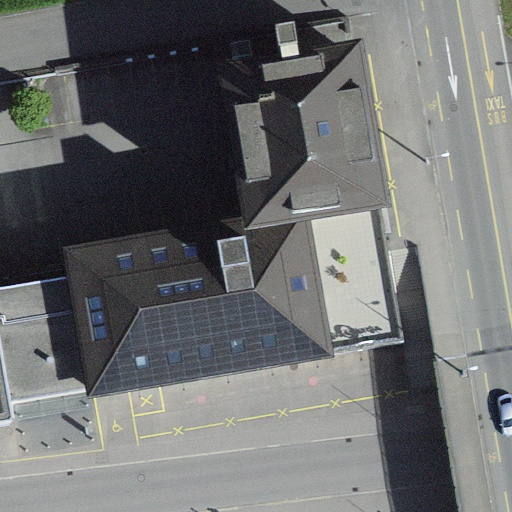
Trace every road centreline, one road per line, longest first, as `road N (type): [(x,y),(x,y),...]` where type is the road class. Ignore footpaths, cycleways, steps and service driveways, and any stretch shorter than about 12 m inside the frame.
road 1 (residential): [(511,441),(0,506)]
road 2 (primary): [(457,0),(511,323)]
road 3 (residential): [(0,47),(270,0)]
